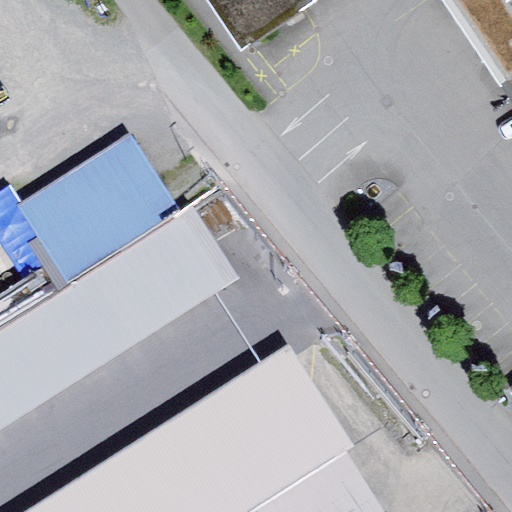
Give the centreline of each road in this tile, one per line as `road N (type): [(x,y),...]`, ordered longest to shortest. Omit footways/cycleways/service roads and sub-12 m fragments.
road 1 (unclassified): [(133,0),(511,451)]
road 2 (unknown): [(350,258),(0,491)]
